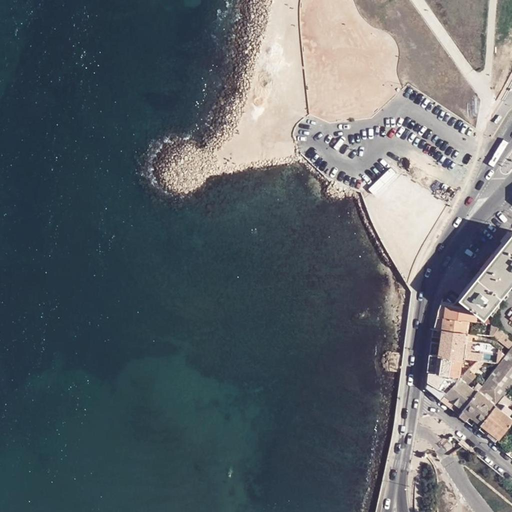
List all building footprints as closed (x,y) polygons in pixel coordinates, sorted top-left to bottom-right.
[(486,315),(511,282),(511,232),(453,306),(478,309),(486,315)] [(453,306),(441,304),(438,316),(467,319),(476,320),(478,309),(453,306)] [(467,319),(438,316),(435,328),(465,331),(467,319)] [(511,343),(511,337),(497,325),(495,335),(511,343)] [(432,340),(430,352),(462,357),(477,359),(479,359),(479,352),(471,351),(473,332),(465,331),(435,328),(433,328),(432,335),(441,336),(440,342),(432,340)] [(497,405),(511,385),(511,347),(500,362),(478,392),(460,414),(471,423),(475,418),(483,424),(497,405)] [(426,386),(441,399),(460,378),(463,376),(465,373),(460,372),(462,357),(430,352),(426,386)] [(465,373),(463,376),(469,381),(475,374),(469,369),(465,373)] [(451,407),(460,414),(478,392),(460,378),(441,399),(451,407)] [(500,438),(511,421),(511,416),(509,414),(511,410),(511,409),(505,404),(501,408),(497,405),(483,424),(500,438)]
